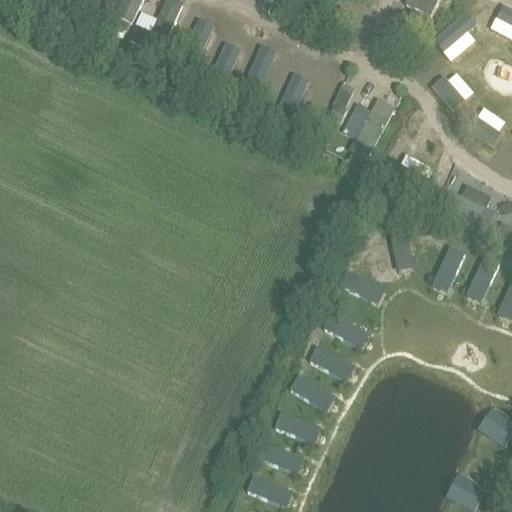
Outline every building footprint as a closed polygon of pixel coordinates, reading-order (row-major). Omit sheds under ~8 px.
[(112,0),(107,14),(141,28),(152,0),(112,0)] [(176,0),(173,0),(157,38),(173,45),(190,5),(176,0)] [(440,0),(409,0),(405,8),(430,21),(440,0)] [(511,11),(504,8),(497,22),(511,30),(511,11)] [(354,36),(359,20),(331,11),(326,27),(354,36)] [(152,14),(143,25),(156,35),(165,23),(152,14)] [(476,29),(466,16),(432,43),(443,56),(476,29)] [(215,28),(198,20),(183,51),(201,59),(215,28)] [(240,53),(224,46),(210,76),(226,83),(240,53)] [(276,56),(260,49),(246,80),(262,87),(276,56)] [(346,76),(334,72),(338,61),(320,55),(302,107),(313,110),(316,102),(335,108),(346,76)] [(309,84),(294,77),(280,108),(295,115),(309,84)] [(465,103),(445,80),(432,90),(453,114),(465,103)] [(348,117),(358,95),(344,88),(333,110),(348,117)] [(380,101),(357,157),(378,165),(401,110),(380,101)] [(359,143),(376,114),(364,107),(348,137),(359,143)] [(502,136),(475,119),(467,132),(493,150),(502,136)] [(433,192),(445,156),(423,148),(411,184),(433,192)] [(404,228),(388,232),(398,275),(413,272),(404,228)] [(464,256),(449,249),(432,290),(446,296),(464,256)] [(501,268),(486,260),(466,300),(482,307),(501,268)] [(385,294),(347,275),(339,290),(377,309),(385,294)] [(511,284),(498,318),(511,324),(511,284)] [(370,337),(331,318),(323,334),(362,353),(370,337)] [(355,369),(317,350),(309,365),(347,384),(355,369)] [(337,400),(299,380),(291,395),(329,415),(337,400)] [(511,441),(511,425),(493,412),(478,434),(505,452),(511,441)] [(321,431),(281,416),(275,431),(315,446),(321,431)] [(306,463),(262,447),(256,462),(300,479),(306,463)] [(477,511),(488,493),(459,478),(446,501),(465,511),(477,511)] [(287,511),(294,497),(253,480),(247,496),(286,511),(287,511)]
